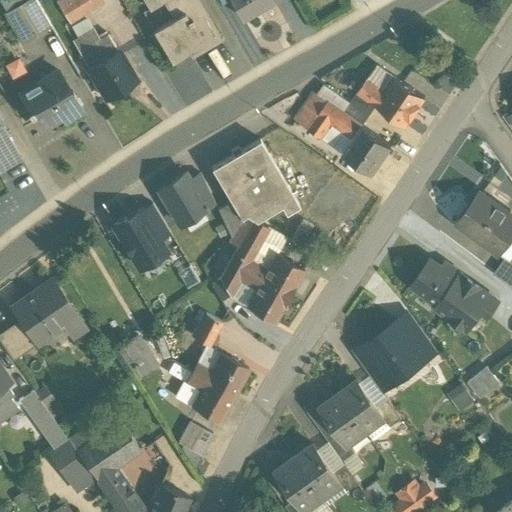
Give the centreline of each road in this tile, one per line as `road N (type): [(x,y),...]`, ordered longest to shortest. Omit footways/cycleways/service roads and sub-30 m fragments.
road 1 (residential): [(427,0),(116,191),(0,280)]
road 2 (residential): [(214,511),(264,410),(464,108)]
